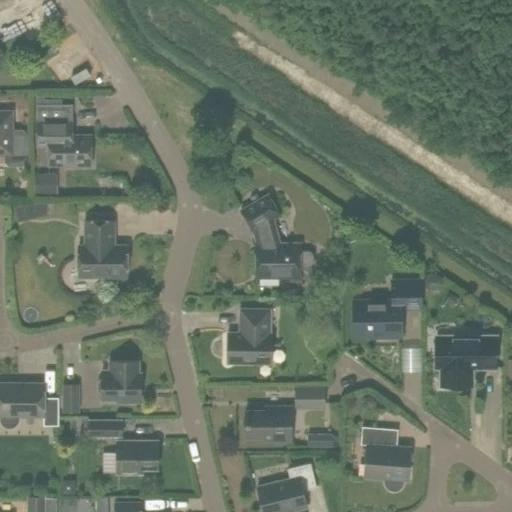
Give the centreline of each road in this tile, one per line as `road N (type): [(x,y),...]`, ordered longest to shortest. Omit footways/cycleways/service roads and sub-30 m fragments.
road 1 (residential): [(165,316),(187,222),(180,182),(64,0)]
road 2 (residential): [(212,511),(165,316)]
road 3 (residential): [(3,348),(165,316)]
